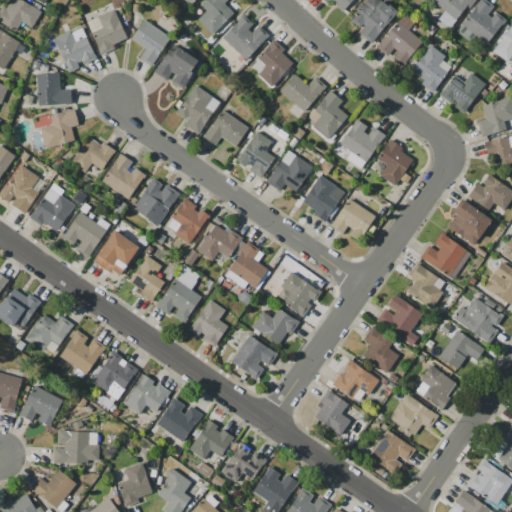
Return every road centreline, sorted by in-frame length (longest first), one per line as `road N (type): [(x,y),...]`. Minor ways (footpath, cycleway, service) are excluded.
road 1 (residential): [(0,234),(392,511)]
road 2 (residential): [(460,151),(269,418)]
road 3 (residential): [(125,100),(144,132),(361,286)]
road 4 (residential): [(273,0),(460,151)]
road 5 (residential): [(511,357),(405,511)]
